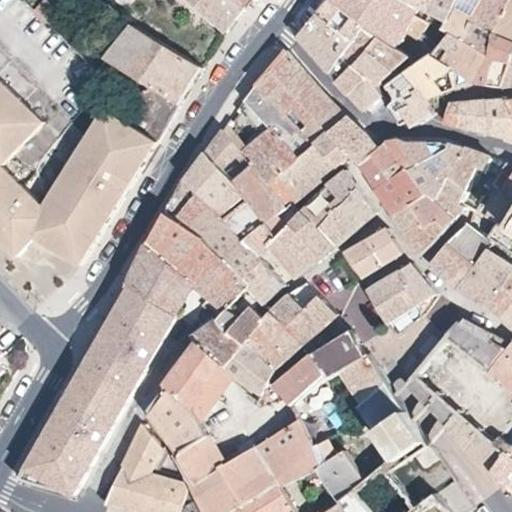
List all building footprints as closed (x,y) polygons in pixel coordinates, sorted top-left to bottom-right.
[(62,9),(52,0),(50,0),(39,12),(50,23),(62,9)] [(237,0),(191,0),(227,32),(246,8),(237,0)] [(370,25),(333,0),(332,0),(321,13),(358,41),(370,25)] [(408,31),(417,16),(422,8),(407,0),(333,0),(370,25),(383,35),(399,47),(408,31)] [(407,0),(422,8),(417,16),(433,24),(441,17),(434,14),(441,0),(407,0)] [(451,22),(462,0),(441,0),(434,14),(441,17),(451,22)] [(488,0),(462,0),(451,22),(447,30),(455,34),(469,42),(479,18),(488,0)] [(497,38),(511,6),(511,0),(488,0),(479,18),(469,42),(494,56),(497,38)] [(511,6),(497,38),(511,43),(511,6)] [(333,72),(358,41),(321,13),(301,36),(333,72)] [(417,16),(408,31),(421,40),(426,34),(433,24),(417,16)] [(206,67),(136,25),(108,59),(159,90),(159,91),(154,90),(150,90),(142,93),(135,98),(131,103),(117,114),(118,114),(156,137),(206,67)] [(388,99),(379,85),(358,67),(372,52),(370,50),(383,35),(370,25),(358,41),(333,72),(372,115),(388,99)] [(418,66),(443,50),(439,45),(426,34),(421,40),(409,55),(412,57),(412,58),(416,66),(418,66)] [(477,83),(494,56),(469,42),(455,34),(443,50),(461,87),(477,83)] [(395,71),(412,58),(412,57),(409,55),(399,47),(383,35),(370,50),(372,52),(395,71)] [(511,43),(497,38),(494,56),(477,83),(506,86),(511,69),(511,43)] [(347,115),(323,89),(289,50),(259,85),(301,127),(318,145),(352,117),(348,113),(347,115)] [(461,87),(443,50),(418,66),(416,66),(410,70),(433,98),(436,113),(441,107),(440,95),(461,87)] [(395,71),(372,52),(358,67),(379,85),(383,81),(395,71)] [(436,113),(433,98),(410,70),(391,85),(400,103),(394,107),(404,125),(415,127),(436,113)] [(132,176),(156,137),(118,114),(117,114),(104,105),(43,202),(0,161),(43,117),(0,76),(0,236),(16,252),(34,232),(79,260),(132,176)] [(339,168),(318,145),(301,127),(259,85),(247,101),(273,128),(265,135),(251,147),(231,123),(208,153),(240,186),(271,223),(295,203),(296,204),(339,168)] [(511,103),(510,99),(490,100),(492,134),(511,138),(511,103)] [(490,100),(483,100),(453,104),(447,122),(468,128),(492,134),(490,100)] [(273,128),(247,101),(241,109),(265,135),(273,128)] [(375,138),(352,117),(318,145),(339,168),(357,154),(375,138)] [(412,170),(454,146),(453,144),(445,140),(418,146),(410,142),(402,138),(390,140),(381,148),(364,163),(381,190),(412,170)] [(440,199),(468,148),(453,144),(454,146),(412,170),(381,190),(396,213),(415,203),(433,193),(440,199)] [(478,212),(494,185),(509,162),(468,148),(440,199),(460,219),(469,207),(478,212)] [(188,181),(169,211),(192,227),(208,239),(228,259),(248,241),(262,256),(263,256),(273,245),(282,236),(271,223),(240,186),(208,153),(188,181)] [(511,163),(509,162),(494,185),(504,190),(492,204),(511,215),(511,163)] [(381,211),(350,170),(328,186),(313,200),(305,212),(325,228),(340,247),(381,211)] [(460,219),(440,199),(433,193),(415,203),(430,225),(443,218),(452,228),(460,219)] [(325,228),(305,212),(296,204),(295,203),(271,223),(282,236),(294,223),(324,259),(340,247),(325,228)] [(442,239),(452,228),(443,218),(430,225),(415,203),(396,213),(424,256),(442,239)] [(511,215),(492,204),(473,232),(505,255),(511,244),(511,215)] [(245,296),(253,288),(255,286),(248,279),(228,260),(228,259),(208,239),(192,227),(169,211),(150,242),(131,281),(174,311),(181,298),(151,280),(165,259),(197,286),(229,311),(245,296)] [(324,259),(294,223),(282,236),(273,245),(298,277),(324,259)] [(473,232),(465,226),(453,242),(444,252),(433,264),(462,287),(494,248),(486,242),(473,232)] [(406,251),(391,228),(349,253),(348,252),(347,254),(348,257),(363,276),(364,279),(366,278),(406,251)] [(288,285),(263,256),(262,256),(248,241),(228,259),(228,260),(248,279),(255,286),(253,288),(267,304),(288,285)] [(491,307),(511,277),(511,259),(505,255),(494,248),(462,287),(491,307)] [(197,286),(165,259),(151,280),(181,298),(174,311),(180,315),(197,286)] [(440,293),(415,262),(403,270),(409,278),(413,290),(419,304),(420,306),(440,293)] [(419,307),(419,304),(413,290),(409,278),(403,270),(371,292),(391,324),(419,307)] [(505,316),(511,306),(511,277),(491,307),(505,316)] [(180,315),(174,311),(131,281),(101,341),(21,481),(41,484),(77,495),(180,315)] [(341,315),(322,295),(309,282),(292,295),(275,310),(267,320),(267,322),(250,343),(280,370),(296,355),(308,343),(324,330),(341,315)] [(232,333),(254,307),(258,309),(267,304),(253,288),(245,296),(229,311),(221,319),(232,333)] [(193,339),(200,345),(201,344),(230,366),(250,343),(267,322),(267,320),(263,315),(258,309),(254,307),(232,333),(221,319),(205,331),(201,329),(193,339)] [(511,342),(495,334),(468,319),(465,323),(462,322),(449,337),(493,373),(494,371),(511,349),(511,342)] [(392,381),(374,354),(372,352),(370,351),(368,349),(355,331),(333,343),(317,354),(333,377),(346,367),(352,376),(358,386),(368,401),(392,381)] [(449,337),(418,371),(465,413),(476,422),(485,430),(501,444),(505,439),(508,439),(511,442),(511,386),(509,384),(504,380),(502,378),(498,374),(494,371),(493,373),(449,337)] [(273,381),(280,370),(250,343),(230,366),(240,373),(239,375),(266,395),(274,400),(277,394),(282,397),(287,393),(280,385),(273,381)] [(230,366),(201,344),(200,345),(187,362),(217,384),(199,408),(205,422),(239,375),(240,373),(230,366)] [(511,349),(494,371),(498,374),(502,378),(504,380),(509,384),(511,386),(511,349)] [(333,377),(317,354),(313,357),(280,385),(287,393),(291,397),(300,407),(302,411),(304,414),(305,418),(316,409),(307,400),(333,377)] [(229,465),(212,437),(205,422),(199,408),(217,384),(187,362),(159,401),(157,400),(148,409),(153,418),(146,423),(146,424),(167,449),(172,439),(180,450),(177,452),(193,482),(208,511),(232,511),(280,483),(258,447),(229,465)] [(352,376),(346,367),(333,377),(338,386),(352,376)] [(465,413),(418,371),(408,382),(453,428),(451,429),(465,446),(469,450),(485,430),(476,422),(465,413)] [(358,386),(352,376),(338,386),(344,395),(358,386)] [(411,411),(392,381),(368,401),(364,404),(383,431),(411,411)] [(302,411),(300,407),(291,397),(282,405),(294,418),(302,411)] [(411,411),(383,431),(394,447),(399,453),(404,449),(427,433),(411,411)] [(317,446),(310,428),(306,418),(258,447),(280,483),(281,484),(283,486),(325,467),(317,446)] [(162,470),(166,463),(160,460),(167,449),(146,424),(126,466),(108,503),(139,511),(182,511),(191,483),(179,480),(181,475),(162,470)] [(427,433),(404,449),(399,453),(400,455),(389,465),(371,480),(346,502),(338,508),(341,511),(471,511),(478,507),(427,433)] [(371,480),(350,450),(339,456),(333,460),(330,456),(332,455),(340,450),(332,439),(324,443),(317,446),(325,467),(330,482),(343,499),(346,502),(371,480)] [(394,447),(382,455),(389,465),(400,455),(399,453),(394,447)] [(171,453),(167,449),(160,460),(166,463),(171,453)] [(511,455),(507,451),(493,470),(509,495),(511,497),(511,455)] [(339,456),(338,452),(332,455),(330,456),(333,460),(339,456)] [(232,511),(299,511),(283,486),(281,484),(280,483),(232,511)] [(343,499),(320,511),(330,511),(338,508),(346,502),(343,499)]
